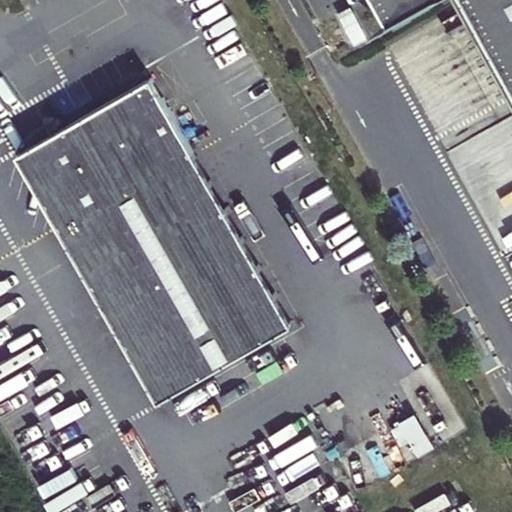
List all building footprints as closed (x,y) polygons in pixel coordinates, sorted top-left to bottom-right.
[(371,0),(386,27),(430,3),(428,0),(371,0)] [(511,0),(428,0),(430,3),(434,0),(456,0),(511,98),(511,0)] [(291,330),(153,82),(42,144),(19,157),(157,405),(291,330)] [(423,441),(412,420),(397,428),(409,449),(423,441)] [(431,453),(423,441),(409,449),(416,462),(431,453)]
